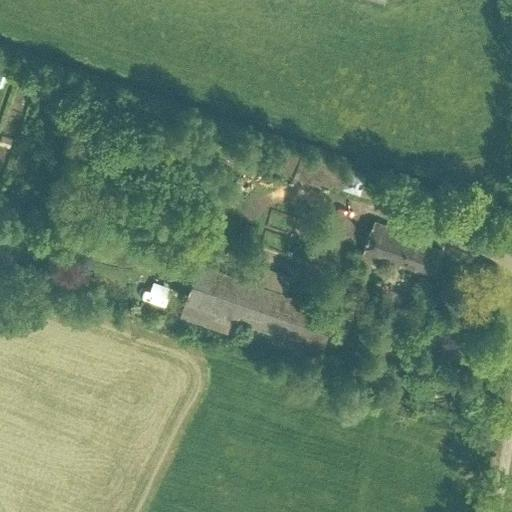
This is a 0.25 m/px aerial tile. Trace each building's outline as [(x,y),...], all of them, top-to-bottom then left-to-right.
[(123,128),(120,139),(166,152),(169,141),(123,128)] [(200,130),(187,150),(214,167),(226,147),(200,130)] [(271,143),(263,164),(277,169),(286,147),(271,141),(271,143)] [(286,147),(277,169),(292,175),(301,152),(286,147)] [(301,152),(292,175),(318,185),(318,183),(327,162),(301,152)] [(327,162),(318,183),(330,187),(331,183),(370,198),(374,187),(369,185),(372,179),(365,176),(364,176),(348,170),(327,162)] [(198,195),(188,204),(207,225),(234,202),(214,180),(206,187),(199,178),(198,179),(191,172),(183,179),(198,195)] [(433,273),(442,248),(419,240),(420,237),(374,219),(363,251),(359,260),(372,264),(374,256),(399,265),(401,262),(433,273)] [(322,348),(335,310),(198,262),(179,315),(235,335),(241,320),(322,348)]
